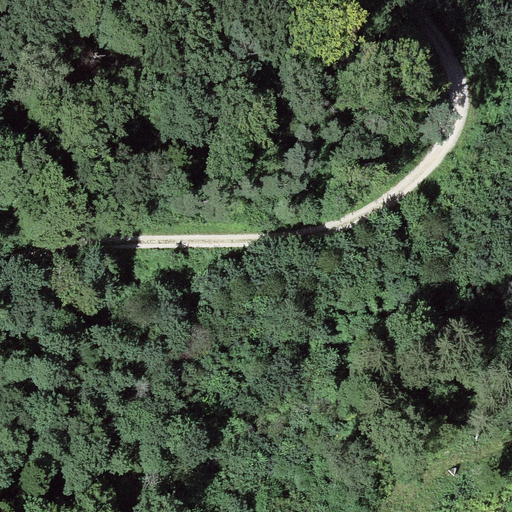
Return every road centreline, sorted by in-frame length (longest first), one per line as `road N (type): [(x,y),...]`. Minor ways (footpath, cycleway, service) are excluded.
road 1 (track): [(0,271),(63,247),(281,241),(384,208),(456,134),(461,92),(448,54),(402,0)]
road 2 (track): [(0,369),(51,331),(186,286),(260,240)]
road 3 (track): [(511,441),(424,479),(394,511)]
